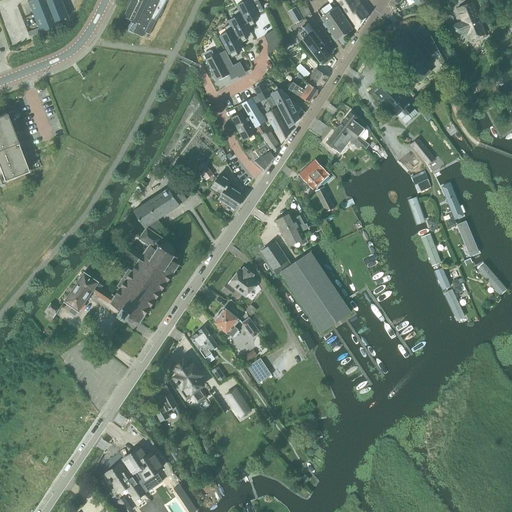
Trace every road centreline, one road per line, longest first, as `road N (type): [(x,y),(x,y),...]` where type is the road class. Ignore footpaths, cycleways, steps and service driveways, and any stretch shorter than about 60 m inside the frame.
road 1 (residential): [(44,511),(266,182)]
road 2 (residential): [(266,182),(385,0)]
road 3 (tertiary): [(1,82),(85,42),(109,0)]
